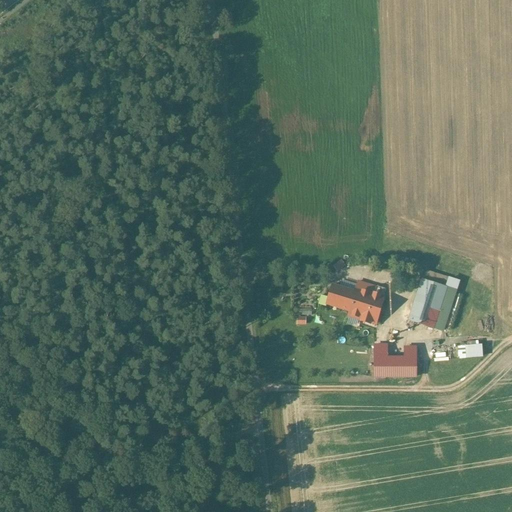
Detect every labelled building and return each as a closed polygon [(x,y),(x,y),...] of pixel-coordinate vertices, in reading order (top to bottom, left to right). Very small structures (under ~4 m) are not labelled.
[(339,270),(347,264),(344,259),(335,265),(339,270)] [(446,289),(433,328),(444,331),(459,283),(449,279),(446,289)] [(421,281),(409,320),(433,328),(446,289),(421,281)] [(367,285),(358,282),(355,292),(349,312),(348,316),(361,320),(360,321),(370,324),(370,323),(375,324),(384,297),(383,297),(367,292),(368,287),(367,285)] [(355,292),(333,285),(329,298),(327,305),(349,312),(355,292)] [(327,305),(329,298),(322,296),(319,305),(326,307),(327,305)] [(375,346),(375,358),(388,358),(388,346),(375,346)] [(404,358),(415,358),(415,349),(404,349),(404,358)] [(388,358),(375,358),(375,377),(415,377),(415,358),(404,358),(388,358)]
